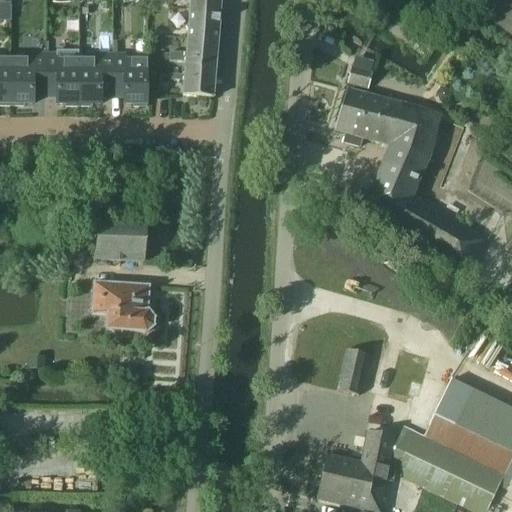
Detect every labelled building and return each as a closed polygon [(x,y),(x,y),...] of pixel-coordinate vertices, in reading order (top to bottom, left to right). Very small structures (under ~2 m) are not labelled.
[(189,0),(187,40),(217,43),(220,0),(189,0)] [(511,38),(511,0),(482,0),(474,11),(511,38)] [(185,55),(185,59),(215,61),(217,43),(187,40),(185,55)] [(65,108),(78,108),(78,63),(79,63),(79,53),(78,53),(56,53),(56,58),(44,58),(44,88),(55,88),(55,106),(65,106),(65,108)] [(169,54),(169,63),(176,64),(177,54),(169,54)] [(177,54),(176,64),(185,64),(185,59),(185,55),(177,54)] [(33,88),(44,88),(44,58),(32,58),(32,63),(10,62),(10,108),(23,108),(23,106),(32,106),(33,88)] [(100,88),(112,88),(112,58),(100,58),(100,63),(79,63),(78,63),(78,108),(90,108),(90,106),(100,106),(100,88)] [(123,58),(112,58),(112,88),(123,88),(123,106),(133,106),(133,108),(145,109),(145,106),(146,106),(146,63),(123,63),(123,58)] [(185,64),(184,77),(214,80),(215,61),(185,59),(185,64)] [(0,108),(10,108),(10,62),(0,62),(0,108)] [(367,91),(371,75),(351,70),(347,86),(367,91)] [(511,82),(498,75),(493,86),(500,89),(501,86),(509,90),(511,82)] [(170,76),(169,82),(183,83),(182,97),(212,100),(214,80),(184,77),(170,76)] [(440,90),(436,96),(439,103),(446,103),(450,97),(447,91),(440,90)] [(357,139),(370,98),(346,91),(334,133),(349,137),(347,146),(358,149),(361,140),(357,139)] [(357,139),(361,140),(389,148),(365,205),(471,268),(486,241),(412,196),(427,160),(438,117),(370,98),(357,139)] [(142,264),(145,224),(98,221),(95,261),(142,264)] [(93,286),(92,316),(107,317),(106,332),(146,334),(152,329),(153,321),(147,314),(146,314),(147,289),(93,286)] [(358,397),(367,356),(345,352),(336,393),(358,397)] [(30,358),(29,371),(42,371),(43,359),(30,358)] [(511,412),(450,382),(423,440),(503,478),(497,489),(511,495),(511,412)] [(326,457),(316,501),(363,511),(379,511),(387,473),(467,511),(486,511),(497,489),(503,478),(423,440),(404,431),(397,427),(394,440),(367,435),(361,465),(326,457)] [(125,489),(126,479),(114,479),(113,488),(125,489)]
